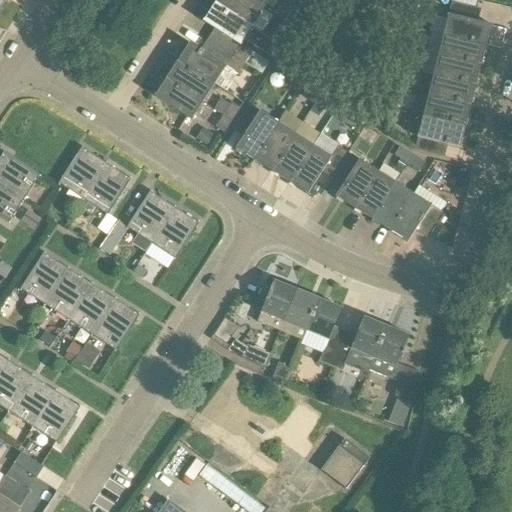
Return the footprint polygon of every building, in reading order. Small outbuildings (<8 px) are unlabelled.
[(247,0),(218,0),(216,4),(253,28),(264,11),(247,0)] [(271,0),(247,0),(264,11),(271,0)] [(446,17),(442,36),(486,47),(491,27),(492,28),(492,25),(478,22),(481,9),(452,2),(448,17),(446,17)] [(215,29),(208,40),(245,63),(252,52),(242,45),(253,28),(216,4),(205,20),(204,20),(203,22),(215,29)] [(292,11),(284,24),(292,29),(301,16),(292,11)] [(284,41),(292,29),(284,24),(276,35),(284,41)] [(182,25),(177,35),(187,40),(188,39),(200,45),(205,36),(182,25)] [(253,29),(246,41),(272,58),(279,46),(253,29)] [(418,36),(408,33),(404,48),(414,50),(418,36)] [(442,36),(437,56),(481,67),(486,47),(442,36)] [(245,63),(208,40),(202,50),(190,43),(188,44),(189,45),(179,61),(216,85),(226,92),(238,75),(245,63)] [(400,62),(401,62),(410,64),(414,50),(404,48),(400,62)] [(437,56),(432,76),(476,87),(481,67),(437,56)] [(179,61),(168,78),(204,102),(216,85),(179,61)] [(272,86),(275,88),(279,89),(282,87),(284,84),(285,80),(283,76),(280,74),(276,74),(272,76),(270,79),(270,83),(272,86)] [(407,77),(398,74),(397,74),(394,87),(404,90),(407,77)] [(476,87),(432,76),(427,96),(471,107),(476,87)] [(155,97),(192,120),(204,102),(168,78),(157,95),(156,95),(155,97)] [(400,105),(404,90),(394,87),(390,103),(400,105)] [(303,97),(315,104),(321,96),(309,88),(303,97)] [(334,104),(321,96),(315,104),(323,110),(328,113),(334,104)] [(427,96),(422,115),(466,126),(471,107),(427,96)] [(240,109),(232,103),(223,116),(232,122),(240,109)] [(319,118),(323,110),(315,104),(310,112),(319,118)] [(258,115),(248,109),(247,108),(233,130),(244,137),(236,149),(238,150),(255,160),(277,126),(258,114),(258,115)] [(214,110),(206,122),(224,134),(232,122),(223,116),(214,110)] [(414,150),(415,151),(444,158),(448,145),(462,149),(462,146),(461,146),(466,126),(422,115),(416,140),(417,140),(414,150)] [(294,137),(277,126),(255,160),(272,171),(294,137)] [(210,149),(217,138),(203,129),(196,140),(210,149)] [(311,148),(294,137),(272,171),(289,182),(311,148)] [(83,201),(108,163),(107,163),(105,165),(83,151),(85,148),(84,147),(59,186),(60,186),(62,184),(84,198),(82,201),(83,201)] [(408,164),(413,155),(401,147),(395,156),(408,164)] [(331,160),(311,148),(289,182),(306,193),(306,194),(308,195),(323,172),(333,179),(348,155),(338,149),(331,160)] [(0,183),(26,201),(42,177),(4,152),(3,153),(6,154),(0,163),(0,183)] [(358,162),(348,155),(333,179),(343,186),(336,198),(338,199),(338,198),(355,209),(379,171),(360,159),(358,162)] [(408,164),(420,172),(425,163),(413,155),(408,164)] [(108,163),(83,201),(85,199),(108,214),(132,178),(131,178),(129,180),(107,166),(108,163)] [(372,220),(396,182),(379,171),(355,209),(372,220)] [(457,171),(449,183),(460,190),(468,178),(457,171)] [(413,193),(396,182),(372,220),(389,230),(413,193)] [(26,201),(0,183),(0,217),(10,225),(26,201)] [(430,204),(413,193),(389,230),(406,241),(406,242),(408,243),(416,231),(427,238),(443,213),(432,206),(433,205),(431,204),(430,204)] [(153,242),(174,210),(174,209),(150,194),(129,227),(152,242),(153,242)] [(175,210),(174,210),(153,242),(153,243),(177,258),(198,225),(197,224),(175,210)] [(33,230),(34,229),(40,219),(28,211),(22,220),(21,222),(33,230)] [(107,236),(117,221),(112,218),(108,215),(107,214),(97,230),(107,236)] [(110,256),(128,230),(127,230),(128,228),(118,222),(100,249),(110,256)] [(46,304),(68,271),(67,271),(45,256),(44,256),(22,288),(46,304)] [(137,266),(139,263),(132,258),(125,268),(133,273),(137,266)] [(12,269),(1,262),(0,262),(0,275),(5,279),(12,269)] [(137,266),(133,273),(141,279),(146,272),(137,266)] [(68,271),(46,304),(47,304),(69,319),(70,319),(91,286),(68,271)] [(258,322),(281,332),(297,291),(274,282),(258,322)] [(92,286),(91,286),(70,319),(70,320),(93,334),(115,301),(114,301),(92,286)] [(297,291),(281,332),(303,341),(307,332),(319,300),(297,291)] [(307,332),(329,341),(335,326),(342,309),(319,300),(307,332)] [(115,302),(115,301),(93,334),(94,335),(118,350),(139,317),(138,316),(115,302)] [(42,327),(48,317),(41,313),(35,322),(42,327)] [(337,353),(332,366),(343,370),(345,365),(368,374),(369,371),(374,359),(387,327),(364,318),(357,335),(348,357),(337,353)] [(214,335),(227,343),(233,334),(230,332),(229,331),(224,327),(220,325),(218,329),(214,335)] [(387,327),(374,359),(369,371),(399,383),(395,398),(414,405),(422,374),(398,365),(403,354),(404,354),(406,352),(404,351),(410,337),(387,327)] [(49,329),(40,342),(50,349),(59,335),(49,329)] [(236,340),(229,351),(242,360),(250,346),(249,343),(244,340),(241,344),(236,340)] [(82,348),(73,342),(66,352),(75,358),(82,348)] [(101,352),(87,344),(76,361),(90,369),(101,352)] [(332,366),(337,353),(326,348),(324,354),(321,361),(332,366)] [(0,375),(8,363),(0,357),(0,375)] [(8,363),(0,375),(0,404),(10,411),(32,378),(31,378),(9,363),(8,363)] [(280,363),(274,379),(287,384),(293,368),(280,363)] [(32,378),(10,411),(11,412),(33,426),(34,426),(55,394),(55,393),(32,378)] [(326,391),(332,400),(342,394),(336,384),(326,391)] [(56,394),(55,394),(34,426),(34,427),(58,442),(79,409),(78,408),(56,394)] [(379,399),(373,414),(386,419),(392,404),(379,399)] [(283,433),(297,443),(316,415),(301,405),(283,433)] [(371,459),(355,446),(346,440),(322,472),(347,490),(371,459)] [(22,453),(15,464),(37,478),(58,492),(64,482),(44,467),(22,453)] [(0,486),(0,511),(18,511),(20,509),(19,509),(30,492),(19,485),(6,477),(0,486)]
